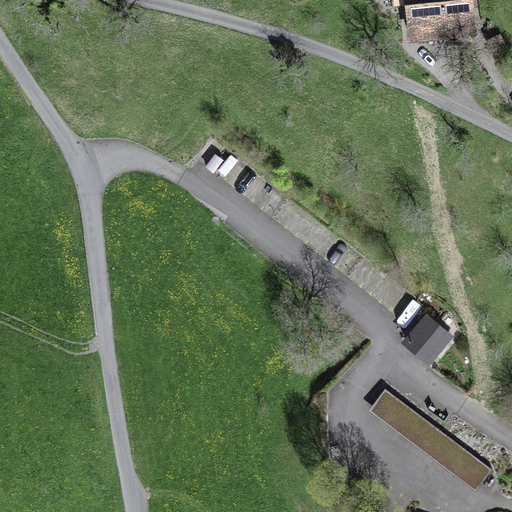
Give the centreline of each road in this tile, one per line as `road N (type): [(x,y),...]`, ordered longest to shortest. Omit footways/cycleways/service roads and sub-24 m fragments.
road 1 (unclassified): [(131,511),(82,171),(0,38)]
road 2 (unclassified): [(143,0),(262,29),(511,135)]
